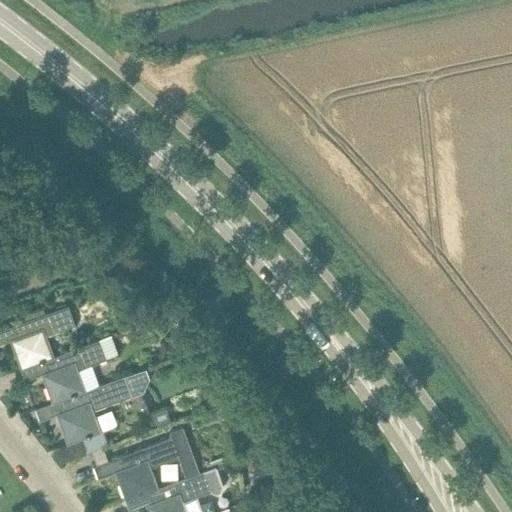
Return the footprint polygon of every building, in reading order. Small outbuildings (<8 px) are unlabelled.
[(55,356),(47,335),(76,325),(69,304),(8,326),(0,329),(0,343),(11,339),(21,369),(55,356)] [(125,326),(114,331),(121,349),(132,345),(125,326)] [(100,384),(92,364),(108,359),(107,357),(119,352),(112,335),(55,356),(21,369),(25,380),(42,373),(53,401),(100,384)] [(210,406),(236,393),(225,367),(212,373),(204,393),(210,406)] [(94,409),(132,395),(125,375),(100,384),(53,401),(36,408),(40,420),(57,414),(68,443),(101,430),(94,409)] [(115,471),(126,500),(160,487),(152,467),(165,462),(180,457),(187,477),(201,472),(184,426),(170,430),(173,436),(112,458),(94,465),(98,477),(115,471)] [(221,491),(219,488),(223,486),(216,466),(201,472),(187,477),(160,487),(126,500),(130,511),(147,505),(149,511),(187,511),(183,501),(215,490),(216,493),(221,491)]
